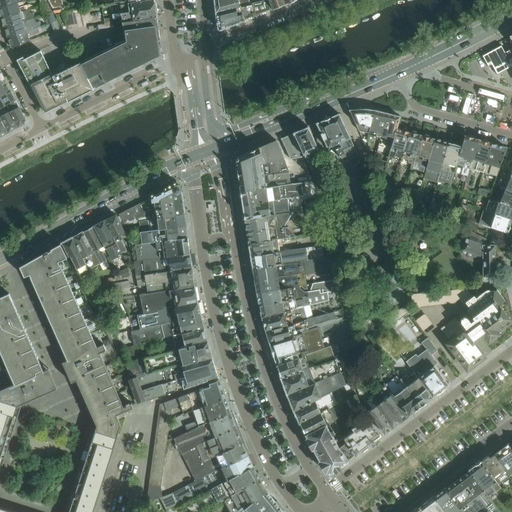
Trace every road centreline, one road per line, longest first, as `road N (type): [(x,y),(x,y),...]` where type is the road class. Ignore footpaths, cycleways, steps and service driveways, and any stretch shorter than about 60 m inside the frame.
road 1 (tertiary): [(197,156),(194,189),(216,326),(267,460),(300,511)]
road 2 (tertiary): [(325,491),(259,354),(215,148)]
road 3 (residential): [(511,349),(325,491)]
road 4 (secondary): [(0,259),(197,156)]
road 5 (secondary): [(215,148),(397,72)]
road 6 (residential): [(176,61),(38,130)]
road 7 (residential): [(393,511),(511,423)]
road 8 (residential): [(397,72),(416,108),(511,136)]
